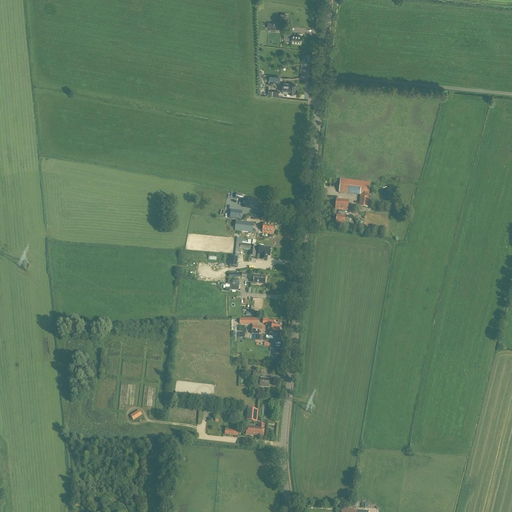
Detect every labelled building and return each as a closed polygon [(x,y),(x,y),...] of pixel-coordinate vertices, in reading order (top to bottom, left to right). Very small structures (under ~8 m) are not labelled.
[(300,43),(300,35),(291,34),(291,33),(284,32),(283,39),(287,40),(287,39),(291,40),(291,42),(300,43)] [(295,85),(290,84),(290,83),(284,83),(283,93),(287,93),(287,92),(294,93),(295,85)] [(370,189),(370,183),(340,180),(339,193),(360,195),(359,207),(368,208),(369,196),(370,196),(370,193),(369,193),(369,189),(370,189)] [(244,207),(250,208),(250,207),(257,209),(259,201),(252,200),(252,199),(246,198),(244,207)] [(348,210),(349,200),(336,199),(335,209),(348,210)] [(231,211),(230,219),(241,220),(242,212),(231,211)] [(345,224),(346,215),(336,215),(336,223),(345,224)] [(236,221),(235,231),(253,233),(254,223),(236,221)] [(273,234),(274,224),(263,223),(262,233),(273,234)] [(257,247),(257,252),(259,252),(259,254),(258,259),(266,260),(267,255),(269,256),(270,253),(271,249),(270,249),(260,247),(257,247)] [(265,285),(266,277),(253,275),(252,283),(265,285)] [(275,321),(263,320),(263,323),(266,324),(265,325),(271,326),(271,330),(279,331),(280,324),(275,324),(275,321)] [(262,335),(262,327),(252,326),(252,334),(262,335)] [(268,388),(269,380),(260,379),(259,387),(268,388)] [(257,422),(258,410),(247,408),(246,421),(257,422)] [(133,421),(142,415),(139,411),(130,416),(133,421)] [(263,437),(265,424),(260,424),(259,428),(247,427),(246,435),(263,437)]
